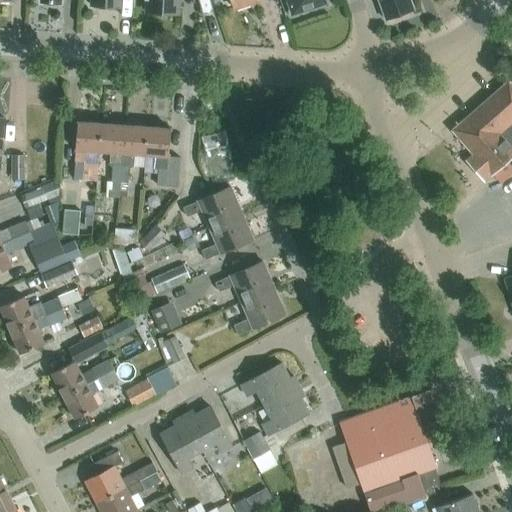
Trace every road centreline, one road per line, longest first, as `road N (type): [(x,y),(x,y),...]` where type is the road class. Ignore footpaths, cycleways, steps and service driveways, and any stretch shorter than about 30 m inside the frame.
road 1 (tertiary): [(511,469),(366,71)]
road 2 (unclassified): [(39,466),(299,329),(339,415)]
road 3 (tertiary): [(0,50),(366,71)]
road 4 (residential): [(366,71),(461,37),(494,0)]
